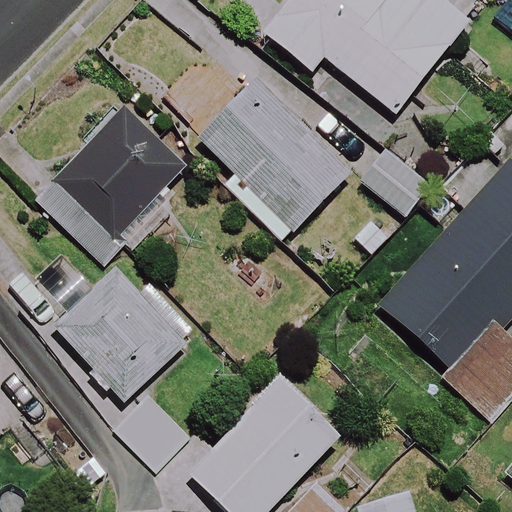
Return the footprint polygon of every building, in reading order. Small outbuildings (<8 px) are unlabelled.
[(292,0),(262,38),(310,77),(323,61),(394,119),(465,32),(426,0),(292,0)] [(347,182),(253,87),(199,141),(238,181),(227,192),(282,247),(347,182)] [(182,171),(120,112),(36,201),(102,265),(121,245),(132,255),(171,213),(156,199),(182,171)] [(382,153),(341,123),(323,147),(364,177),(382,153)] [(431,191),(389,154),(362,185),(404,222),(431,191)] [(511,322),(511,171),(509,168),(379,311),(449,374),(443,381),(486,420),(511,391),(511,351),(498,338),(511,322)] [(184,350),(115,276),(55,333),(124,406),(184,350)] [(271,511),(339,442),(280,385),(189,480),(222,511),(271,511)] [(323,511),(306,496),(291,511),(323,511)] [(411,511),(407,498),(361,511),(411,511)]
